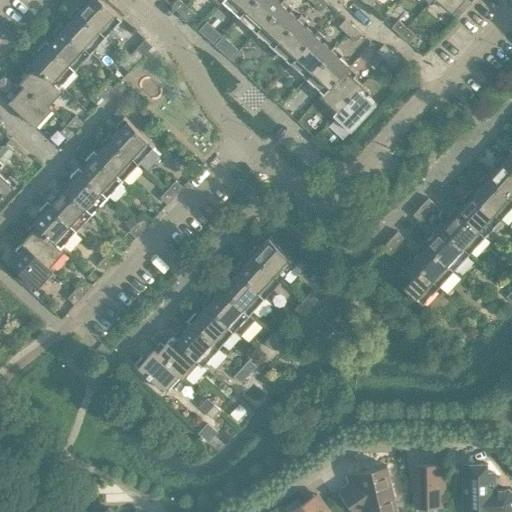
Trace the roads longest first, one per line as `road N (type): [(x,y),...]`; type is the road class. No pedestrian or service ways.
road 1 (residential): [(242,143),(315,203),(345,194),(511,20)]
road 2 (residential): [(511,461),(452,442),(379,443),(351,449),(253,511)]
road 3 (residential): [(81,319),(242,143)]
road 4 (residential): [(136,2),(174,37),(242,143)]
